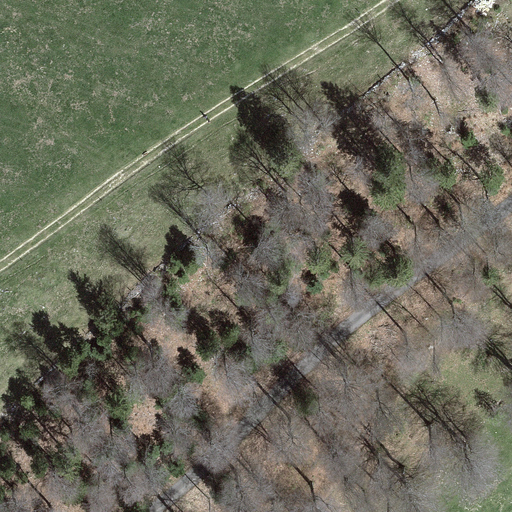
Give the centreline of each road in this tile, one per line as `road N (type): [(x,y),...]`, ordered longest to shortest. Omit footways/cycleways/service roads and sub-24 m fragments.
road 1 (unclassified): [(511,206),(375,311),(148,511)]
road 2 (track): [(0,266),(390,0)]
